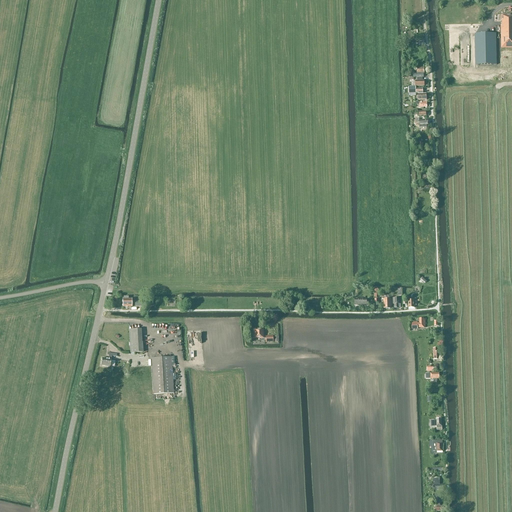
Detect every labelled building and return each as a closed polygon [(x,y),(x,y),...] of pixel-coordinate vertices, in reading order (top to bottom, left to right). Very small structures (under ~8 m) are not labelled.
[(501,49),(511,48),(511,15),(501,15),(501,16),(498,16),(498,21),(502,21),(502,22),(502,26),(501,26),(501,49)] [(476,65),(497,65),(496,34),(475,34),(476,65)] [(455,61),(455,56),(450,57),(451,71),(459,71),(459,61),(455,61)] [(414,74),(414,78),(424,78),(424,74),(424,67),(417,67),(417,74),(414,74)] [(470,85),(483,83),(482,78),(476,79),(475,75),(469,76),(470,85)] [(418,101),(427,100),(426,95),(423,95),(422,88),(416,89),(416,87),(408,87),(409,94),(418,93),(418,95),(418,101)] [(419,119),(416,119),(416,123),(419,123),(420,126),(420,128),(427,128),(427,125),(428,125),(428,120),(419,121),(419,119)] [(132,299),(128,299),(128,297),(123,297),(123,307),(132,307),(132,304),(133,304),(133,302),(132,302),(132,299)] [(392,306),(392,299),(383,300),(384,309),(391,309),(391,306),(392,306)] [(419,323),(417,323),(417,322),(411,322),(412,330),(417,329),(417,328),(425,328),(425,319),(424,319),(419,319),(419,323)] [(130,353),(142,352),(141,342),(142,342),(141,329),(129,330),(130,353)] [(255,338),(263,338),(262,330),(254,330),(255,338)] [(112,356),(108,356),(108,359),(102,358),(101,366),(110,367),(111,359),(112,356)] [(154,395),(173,394),(171,357),(151,358),(154,395)] [(431,374),(426,374),(426,379),(431,379),(433,379),(433,382),(437,382),(437,379),(439,379),(439,374),(431,374)] [(433,422),(435,422),(435,427),(437,427),(437,430),(442,430),(441,419),(433,420),(433,422)] [(436,441),(433,441),(433,452),(436,451),(436,452),(443,451),(442,440),(436,440),(436,441)] [(435,490),(443,490),(443,485),(438,485),(438,479),(433,479),(434,484),(435,484),(435,486),(435,490)]
